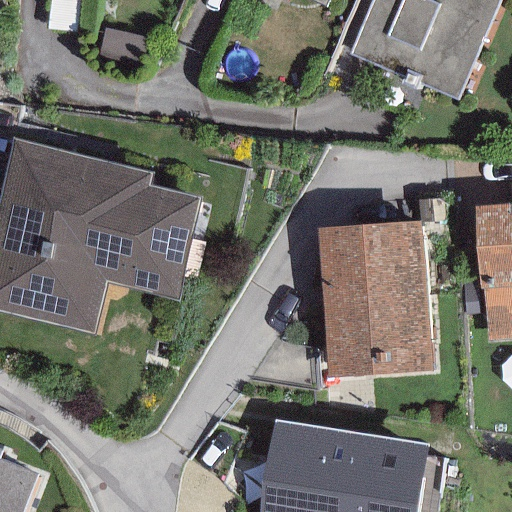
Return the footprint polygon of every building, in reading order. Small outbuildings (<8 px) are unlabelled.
[(82,0),(51,0),(48,30),(78,34),(82,0)] [(500,0),(372,0),(350,55),(458,101),(500,0)] [(142,67),(148,40),(103,29),(97,56),(142,67)] [(151,175),(13,139),(0,197),(0,311),(92,335),(105,283),(178,302),(198,200),(149,186),(151,175)] [(418,202),(419,222),(442,222),(442,200),(418,202)] [(511,204),(472,207),(479,290),(482,290),(488,343),(511,340),(511,204)] [(419,222),(316,230),(325,379),(433,372),(419,222)] [(418,511),(427,446),(273,421),(261,511),(418,511)] [(0,451),(0,511),(21,511),(35,475),(0,460),(0,451)]
